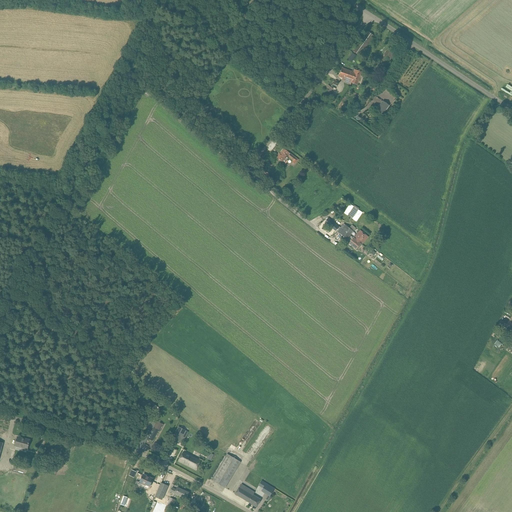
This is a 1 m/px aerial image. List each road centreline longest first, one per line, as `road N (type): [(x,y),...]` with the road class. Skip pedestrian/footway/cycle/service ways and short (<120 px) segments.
road 1 (unclassified): [(356,257),(249,168),(368,13)]
road 2 (unclassified): [(251,511),(135,449),(0,414)]
road 3 (unclassified): [(511,111),(368,13)]
road 4 (track): [(437,511),(511,407)]
